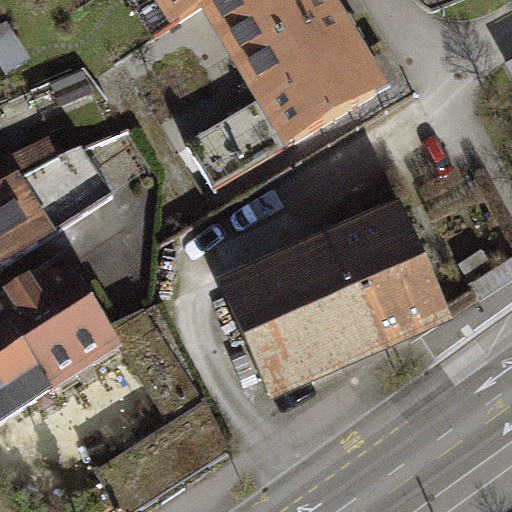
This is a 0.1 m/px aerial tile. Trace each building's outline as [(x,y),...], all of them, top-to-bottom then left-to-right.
[(204,5),(210,0),(158,0),(174,24),(204,5)] [(336,0),(210,0),(204,5),(264,99),(189,147),(217,191),(388,81),(336,0)] [(0,198),(67,159),(52,134),(0,164),(0,198)] [(67,159),(0,198),(0,269),(117,201),(86,148),(67,159)] [(404,221),(228,299),(271,395),(446,318),(404,221)] [(61,259),(0,299),(0,432),(122,352),(112,337),(61,259)] [(511,262),(474,287),(485,304),(511,286),(511,262)] [(122,352),(172,432),(98,477),(120,511),(140,511),(223,457),(155,316),(112,337),(122,352)]
